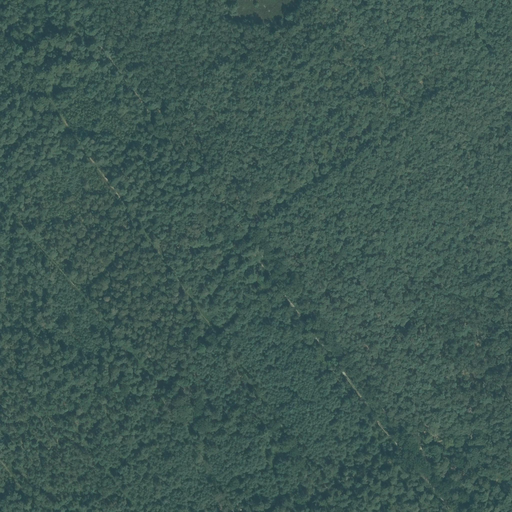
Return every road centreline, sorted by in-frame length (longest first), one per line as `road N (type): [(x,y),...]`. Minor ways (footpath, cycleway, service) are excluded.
road 1 (track): [(67,0),(449,511)]
road 2 (track): [(74,135),(2,31)]
